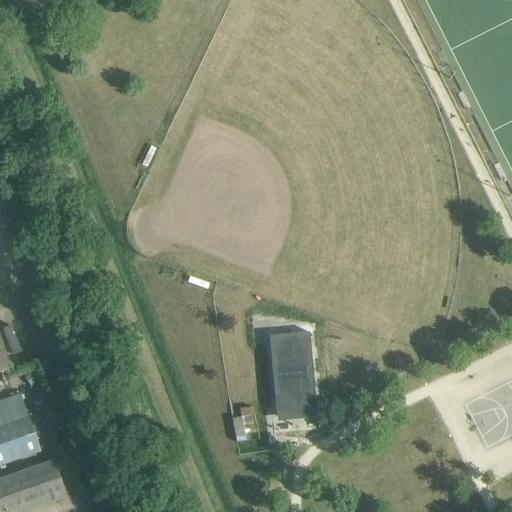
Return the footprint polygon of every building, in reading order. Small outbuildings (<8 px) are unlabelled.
[(309,334),(269,337),(276,414),(277,414),(277,418),(316,414),(316,410),(309,334)] [(0,373),(10,370),(0,344),(0,373)] [(0,403),(0,467),(39,454),(19,397),(0,403)] [(239,437),(259,435),(256,410),(236,413),(239,437)] [(0,481),(0,511),(23,511),(66,497),(54,462),(0,481)]
